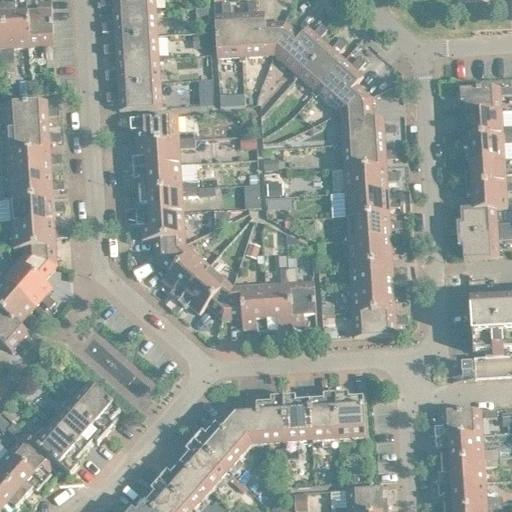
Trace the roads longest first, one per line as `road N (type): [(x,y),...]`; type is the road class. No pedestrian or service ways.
road 1 (residential): [(418,359),(445,326),(424,52)]
road 2 (residential): [(109,276),(100,268),(86,0)]
road 3 (residential): [(65,511),(79,496),(106,492),(210,367)]
road 4 (residential): [(418,359),(210,367)]
road 5 (residential): [(210,367),(109,276)]
